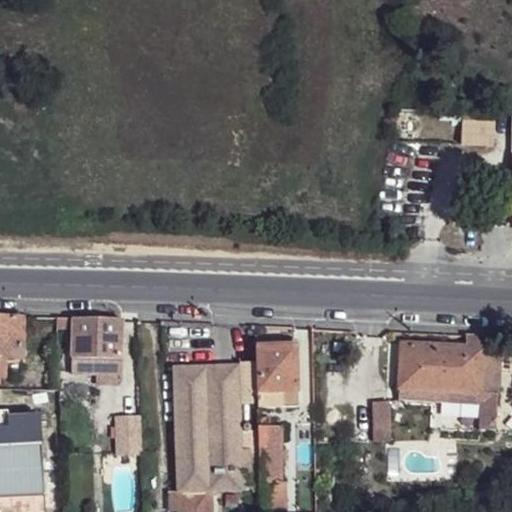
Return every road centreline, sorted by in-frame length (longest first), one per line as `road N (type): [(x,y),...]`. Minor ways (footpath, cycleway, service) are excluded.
road 1 (secondary): [(374,293),(0,282)]
road 2 (secondary): [(374,293),(511,299)]
